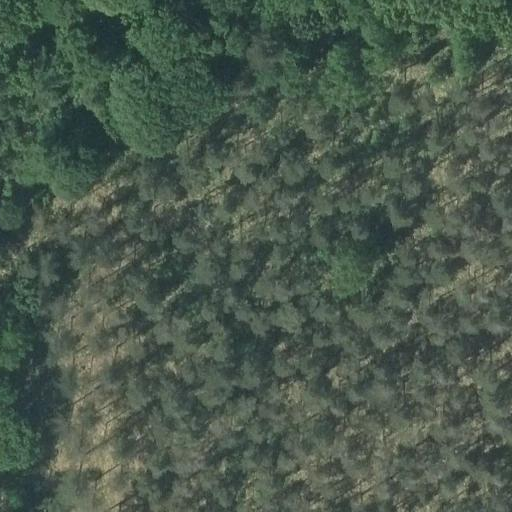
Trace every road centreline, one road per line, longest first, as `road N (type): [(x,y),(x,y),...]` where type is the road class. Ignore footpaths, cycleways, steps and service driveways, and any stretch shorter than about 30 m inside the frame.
road 1 (track): [(54,511),(0,139)]
road 2 (unclassified): [(0,45),(119,0)]
